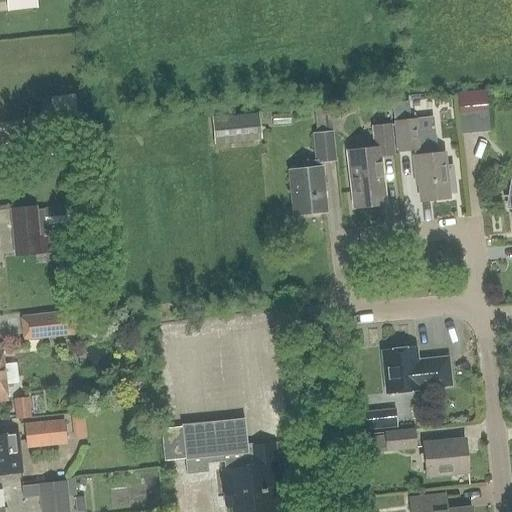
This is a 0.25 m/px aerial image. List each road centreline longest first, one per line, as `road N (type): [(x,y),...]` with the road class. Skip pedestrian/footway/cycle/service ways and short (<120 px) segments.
road 1 (unclassified): [(479,302),(351,317),(350,310),(342,245),(470,229)]
road 2 (unclassified): [(502,511),(479,302)]
